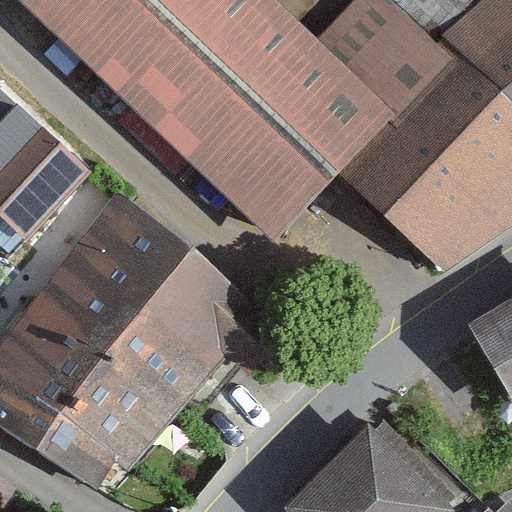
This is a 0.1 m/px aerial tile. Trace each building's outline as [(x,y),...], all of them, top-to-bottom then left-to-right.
[(248,0),(0,0),(0,7),(264,251),(323,188),(440,62),(411,36),(372,0),(357,0),(307,54),(248,0)] [(511,0),(504,0),(440,62),(323,188),(436,272),(511,207),(511,0)] [(372,0),(411,36),(445,0),(372,0)] [(0,228),(37,260),(0,302),(0,380),(119,484),(261,323),(40,130),(0,175),(0,228)] [(511,285),(437,334),(497,427),(511,417),(511,285)] [(355,423),(275,507),(280,511),(430,511),(439,503),(355,423)] [(0,480),(0,501),(10,487),(0,480)]
